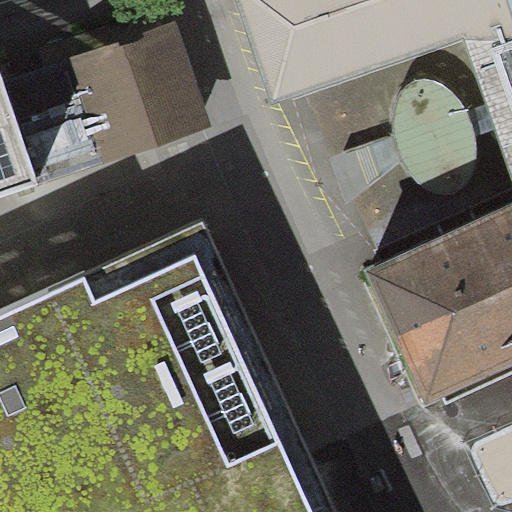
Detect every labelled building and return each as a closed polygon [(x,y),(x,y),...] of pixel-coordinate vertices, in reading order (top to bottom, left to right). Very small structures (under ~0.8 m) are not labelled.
[(511,0),(224,0),(260,94),(463,37),(485,108),(493,134),(511,194),(357,265),(416,408),(511,364),(511,0)] [(0,72),(38,184),(214,125),(174,6),(43,50),(0,64),(0,72)] [(0,196),(38,184),(0,72),(0,196)] [(493,134),(485,108),(472,112),(454,88),(432,78),(412,79),(398,92),(394,112),(396,137),(372,145),(378,161),(384,176),(407,169),(419,191),(445,198),(469,189),(481,171),(481,149),(479,137),(493,134)] [(78,278),(0,312),(0,511),(308,511),(192,257),(91,304),(78,278)]
